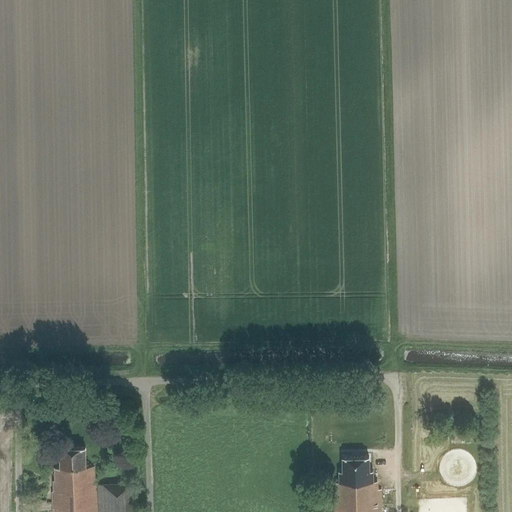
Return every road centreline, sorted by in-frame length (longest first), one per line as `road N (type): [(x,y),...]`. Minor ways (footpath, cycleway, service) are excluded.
road 1 (unclassified): [(392,376),(0,384)]
road 2 (track): [(386,0),(395,366)]
